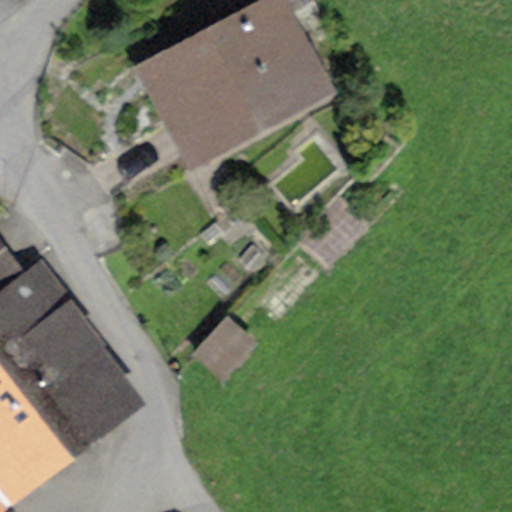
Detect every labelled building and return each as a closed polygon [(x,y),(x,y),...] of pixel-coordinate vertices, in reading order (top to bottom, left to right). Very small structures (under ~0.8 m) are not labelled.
[(336,93),(286,0),(270,0),(136,72),(190,171),(336,93)] [(0,286),(20,271),(0,244),(0,286)] [(144,398),(37,258),(20,271),(0,286),(0,358),(72,452),(144,398)] [(222,372),(257,336),(231,311),(197,347),(222,372)] [(72,452),(0,358),(0,484),(11,499),(72,452)] [(0,507),(11,499),(0,484),(0,507)]
